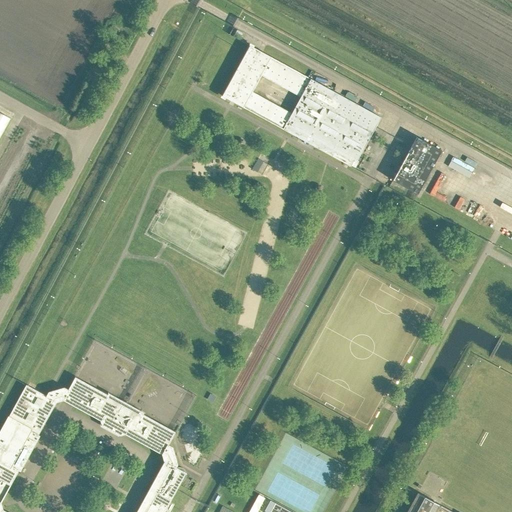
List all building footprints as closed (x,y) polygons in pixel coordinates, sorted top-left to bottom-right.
[(107,37),(112,40),(117,30),(112,27),(107,37)] [(350,166),(351,166),(355,159),(357,160),(380,118),(250,46),(246,53),(223,96),(350,166)] [(0,134),(8,119),(0,114),(0,134)] [(441,151),(416,137),(392,180),(417,194),(441,151)] [(470,175),(475,165),(453,156),(448,166),(470,175)] [(445,200),(447,196),(437,191),(446,174),(441,171),(430,193),(445,200)] [(163,511),(176,489),(186,471),(177,466),(178,463),(173,446),(169,443),(175,432),(143,414),(144,412),(125,402),(109,392),(107,394),(75,376),(69,389),(65,386),(56,389),(49,391),(46,396),(26,385),(10,415),(8,414),(0,429),(0,511),(163,511)] [(257,511),(265,496),(258,493),(248,511),(257,511)] [(451,511),(440,506),(417,493),(406,511),(451,511)] [(260,511),(285,511),(265,501),(260,511)]
